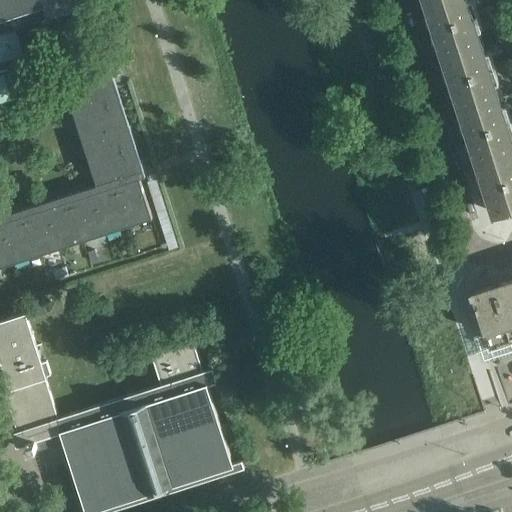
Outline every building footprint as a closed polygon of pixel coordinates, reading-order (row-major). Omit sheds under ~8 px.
[(4,31),(0,19),(45,4),(49,16),(84,5),(82,0),(0,0),(0,102),(13,99),(6,74),(18,70),(14,58),(26,54),(17,27),(4,31)] [(482,37),(474,11),(470,0),(427,0),(443,50),(482,37)] [(500,91),(491,65),(482,37),(443,50),(460,104),(500,91)] [(116,101),(109,79),(114,77),(110,64),(92,70),(95,81),(67,90),(75,114),(116,101)] [(511,145),(511,129),(508,118),(500,91),(460,104),(478,157),(511,145)] [(123,124),(116,101),(75,114),(83,137),(123,124)] [(131,147),(123,124),(83,137),(90,160),(131,147)] [(511,206),(511,145),(478,157),(495,212),(511,206)] [(138,171),(131,147),(90,160),(98,184),(138,171)] [(153,217),(140,176),(117,184),(130,224),(153,217)] [(130,224),(117,184),(94,191),(107,232),(130,224)] [(107,232),(94,191),(71,199),(84,239),(107,232)] [(84,239),(71,199),(48,206),(61,247),(84,239)] [(61,247),(48,206),(25,213),(38,254),(61,247)] [(38,254),(25,213),(2,221),(15,261),(38,254)] [(0,266),(15,261),(2,221),(0,221),(0,266)] [(511,340),(511,277),(493,284),(511,341),(511,340)] [(511,341),(493,284),(473,290),(473,289),(470,290),(472,296),(474,295),(491,347),(511,341)] [(42,361),(37,345),(26,311),(0,319),(0,362),(1,362),(1,361),(3,361),(11,386),(10,386),(11,387),(11,388),(46,377),(46,376),(48,376),(47,374),(51,373),(47,359),(42,361)] [(233,462),(215,404),(208,384),(218,381),(213,367),(203,370),(192,336),(152,349),(162,383),(59,416),(46,377),(11,388),(11,387),(5,389),(18,430),(13,431),(17,446),(27,442),(29,448),(38,445),(37,439),(46,436),(62,431),(87,509),(78,511),(77,511),(103,511),(245,466),(243,459),(233,462)]
